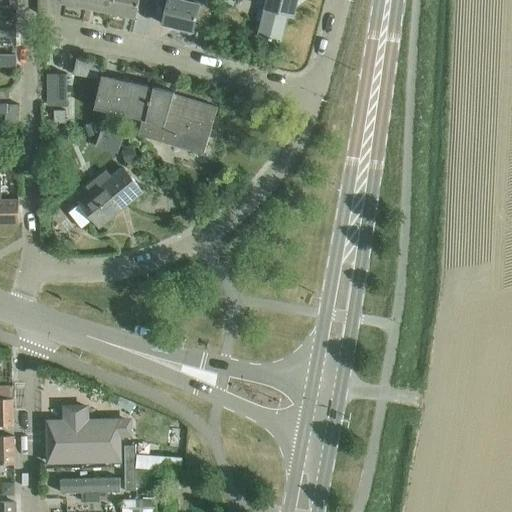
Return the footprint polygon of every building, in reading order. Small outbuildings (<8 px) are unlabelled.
[(86,0),(85,8),(111,13),(113,0),(86,0)] [(113,0),(111,13),(135,18),(139,0),(113,0)] [(168,0),(162,25),(194,33),(201,5),(201,0),(168,0)] [(296,3),(296,0),(263,0),(261,8),(266,9),(260,37),(281,42),(287,15),(291,15),(294,2),(296,3)] [(0,44),(15,44),(15,31),(0,31),(0,44)] [(77,74),(101,75),(102,55),(78,54),(77,74)] [(0,68),(15,68),(15,55),(0,55),(0,68)] [(54,75),(54,106),(67,106),(67,75),(54,75)] [(207,134),(214,104),(172,93),(172,91),(101,76),(94,109),(145,120),(142,130),(161,134),(160,140),(205,153),(209,134),(207,134)] [(0,113),(6,114),(6,128),(6,133),(19,132),(19,105),(0,105),(0,113)] [(134,147),(121,151),(126,165),(138,161),(134,147)] [(142,193),(123,169),(112,177),(107,171),(85,187),(91,194),(69,211),(82,227),(92,219),(98,227),(142,193)] [(1,179),(0,179),(0,224),(19,224),(19,200),(2,200),(1,179)] [(0,375),(14,375),(14,357),(0,357),(0,375)] [(0,385),(0,396),(11,397),(10,386),(0,385)] [(0,425),(13,426),(13,399),(0,399),(0,425)] [(46,420),(47,464),(121,463),(120,437),(132,436),(131,418),(89,419),(89,406),(62,406),(63,419),(46,420)] [(0,437),(0,464),(14,464),(14,437),(0,437)] [(136,488),(146,488),(146,469),(136,468),(136,446),(125,446),(125,491),(136,491),(136,488)] [(137,454),(136,468),(171,470),(182,471),(183,458),(174,457),(137,454)] [(14,464),(0,464),(0,490),(15,490),(14,464)] [(120,477),(62,478),(62,492),(121,491),(120,477)] [(104,499),(89,499),(89,511),(104,511),(104,499)] [(156,511),(156,500),(123,500),(123,511),(156,511)] [(0,511),(15,511),(15,503),(0,503),(0,511)]
